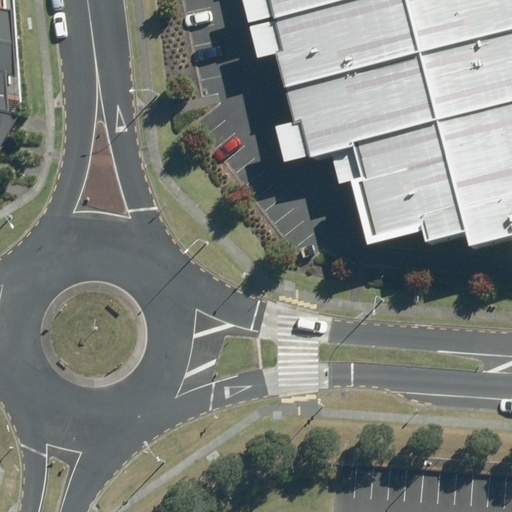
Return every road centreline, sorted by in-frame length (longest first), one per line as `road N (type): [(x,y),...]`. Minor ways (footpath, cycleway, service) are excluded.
road 1 (tertiary): [(511,377),(483,386),(300,376),(148,413)]
road 2 (tertiary): [(166,279),(262,319),(478,345),(511,358)]
road 3 (residential): [(91,33),(162,275)]
road 4 (residential): [(41,264),(70,187),(91,33)]
road 5 (tertiary): [(166,279),(184,313),(187,350),(174,386),(148,413)]
road 6 (tertiary): [(41,264),(77,248),(104,247),(162,275)]
